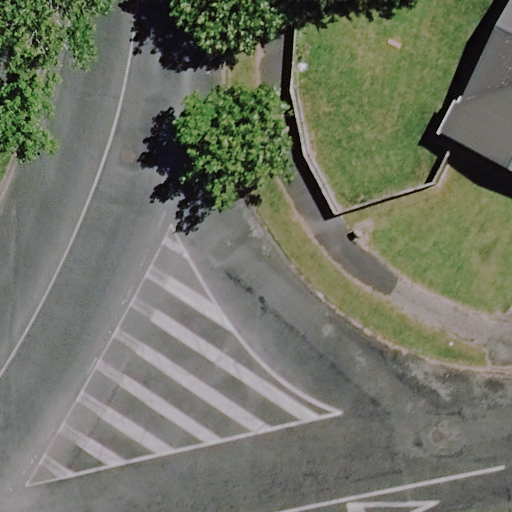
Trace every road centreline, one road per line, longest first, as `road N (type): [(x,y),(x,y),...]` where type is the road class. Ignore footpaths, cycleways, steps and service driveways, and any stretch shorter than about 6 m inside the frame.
road 1 (residential): [(511,469),(360,397),(284,334),(235,271),(211,223),(145,0)]
road 2 (residential): [(0,375),(56,274),(103,151),(138,0)]
road 3 (residential): [(511,473),(317,511)]
